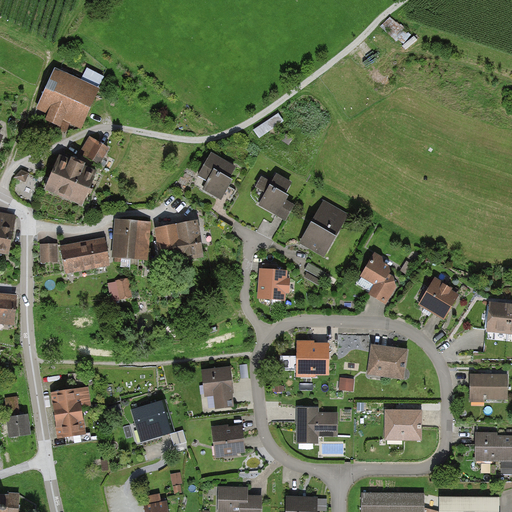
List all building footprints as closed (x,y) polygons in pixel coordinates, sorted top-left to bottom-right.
[(390,17),(383,27),(405,43),(413,33),(390,17)] [(107,90),(59,67),(40,109),(53,115),(50,122),(72,132),(75,124),(88,130),(107,90)] [(260,136),(286,123),(282,114),(255,127),(260,136)] [(11,129),(0,124),(0,160),(11,129)] [(83,155),(104,166),(114,149),(93,137),(83,155)] [(216,151),(201,176),(213,183),(206,194),(225,206),(247,170),(216,151)] [(60,156),(45,188),(82,204),(97,172),(85,167),(86,163),(71,157),(70,160),(60,156)] [(14,178),(25,182),(29,173),(21,170),(14,178)] [(266,193),(259,205),(286,220),(294,205),(286,200),(289,195),(286,194),(293,183),(277,173),(271,182),(262,176),(256,187),(266,193)] [(349,215),(325,201),(300,243),(324,257),(349,215)] [(16,216),(0,213),(0,253),(8,255),(16,216)] [(234,228),(220,220),(216,226),(230,234),(232,231),(234,228)] [(120,221),(117,261),(151,264),(154,224),(120,221)] [(205,222),(161,230),(167,265),(211,258),(205,222)] [(65,246),(68,273),(115,266),(111,240),(65,246)] [(60,243),(41,244),(42,264),(61,263),(60,243)] [(375,285),(369,294),(379,300),(386,305),(396,288),(393,277),(389,274),(389,273),(390,271),(389,266),(383,262),(382,257),(376,253),(361,277),(375,285)] [(414,266),(407,261),(402,269),(401,271),(408,275),(414,266)] [(325,272),(309,262),(306,266),(304,270),(321,279),(325,272)] [(289,272),(261,269),(258,297),(286,300),(289,272)] [(435,278),(418,305),(438,317),(444,321),(460,295),(451,290),(452,288),(435,278)] [(132,279),(118,281),(121,300),(135,298),(132,279)] [(22,296),(0,294),(0,324),(20,326),(22,296)] [(511,304),(490,302),(487,332),(511,334),(511,304)] [(314,341),(298,341),(298,356),(280,356),(280,370),(296,371),(296,378),(316,378),(316,376),(329,376),(330,357),(330,343),(321,343),(314,343),(314,341)] [(408,350),(372,345),(368,375),(403,380),(408,350)] [(249,378),(247,365),(240,366),(241,379),(245,378),(249,378)] [(231,366),(202,370),(206,397),(214,396),(216,410),(234,408),(233,394),(235,394),(231,366)] [(470,374),(470,402),(485,402),(485,400),(509,400),(509,374),(470,374)] [(353,391),(354,380),(341,379),(340,390),(353,391)] [(92,388),(54,394),(62,438),(89,434),(84,403),(94,401),(92,388)] [(166,400),(131,410),(140,443),(171,434),(175,433),(166,400)] [(319,408),(297,408),(297,414),(297,444),(319,444),(319,437),(338,437),(338,414),(319,413),(319,408)] [(422,411),(385,410),(385,441),(422,441),(422,419),(422,411)] [(27,414),(7,416),(9,438),(30,436),(27,414)] [(229,425),(212,427),(216,459),(240,456),(240,454),(246,453),(245,444),(243,425),(229,427),(229,425)] [(175,433),(171,434),(174,446),(186,442),(183,431),(175,433)] [(476,432),(475,462),(501,462),(511,462),(511,435),(497,436),(497,433),(476,432)] [(511,475),(511,462),(501,462),(501,475),(511,475)] [(181,473),(171,475),(173,486),(183,484),(181,473)] [(180,486),(173,487),(175,494),(182,493),(180,486)] [(248,488),(219,487),(218,511),(261,511),(262,496),(248,496),(248,488)] [(423,511),(424,492),(362,493),(362,511),(423,511)] [(0,511),(18,511),(19,495),(0,493),(0,511)] [(159,494),(142,498),(145,511),(168,511),(166,501),(161,503),(159,494)] [(317,498),(287,497),(286,511),(317,511),(317,499),(317,498)] [(439,497),(439,511),(500,511),(500,497),(439,497)] [(327,500),(317,499),(317,511),(327,511),(327,500)]
